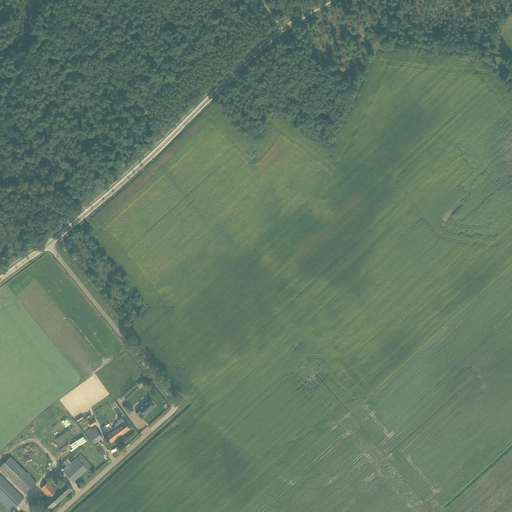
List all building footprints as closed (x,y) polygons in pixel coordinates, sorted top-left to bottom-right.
[(137,384),(140,387),(145,382),(143,379),(137,384)] [(135,412),(138,415),(141,412),(145,415),(154,407),(148,400),(139,409),(139,408),(135,412)] [(114,429),(106,435),(111,442),(129,429),(124,422),(121,418),(117,421),(118,422),(114,425),(115,426),(113,427),(114,429)] [(88,422),(91,427),(96,424),(93,419),(88,422)] [(102,427),(105,433),(112,428),(109,423),(102,427)] [(86,431),(94,443),(102,437),(95,427),(90,431),(89,429),(86,431)] [(10,446),(15,442),(7,432),(2,437),(10,446)] [(0,466),(0,468),(25,494),(36,482),(10,456),(0,466)] [(77,457),(62,470),(73,482),(87,469),(77,457)] [(46,477),(52,485),(63,477),(57,470),(46,477)] [(0,476),(0,502),(10,511),(24,498),(1,475),(0,476)] [(43,503),(49,510),(72,489),(66,482),(60,487),(58,485),(54,488),(48,481),(40,488),(49,497),(43,503)]
